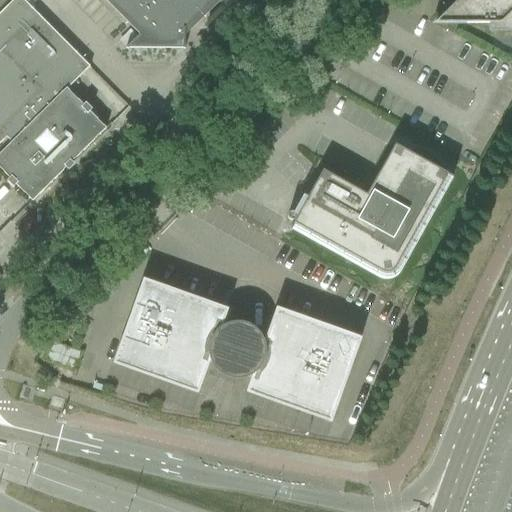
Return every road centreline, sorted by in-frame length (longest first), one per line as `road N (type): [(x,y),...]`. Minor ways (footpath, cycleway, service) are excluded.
road 1 (unclassified): [(472,437),(423,490),(367,508),(0,428)]
road 2 (unclassified): [(0,342),(334,0)]
